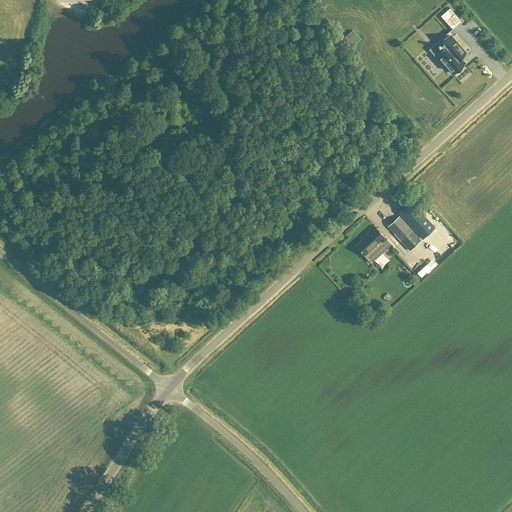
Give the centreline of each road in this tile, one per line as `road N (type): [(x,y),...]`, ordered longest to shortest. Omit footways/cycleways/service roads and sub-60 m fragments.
road 1 (unclassified): [(167,388),(511,76)]
road 2 (unclassified): [(167,388),(0,251)]
road 3 (unclassified): [(304,511),(247,452),(167,388)]
road 4 (unclassified): [(86,511),(167,388)]
